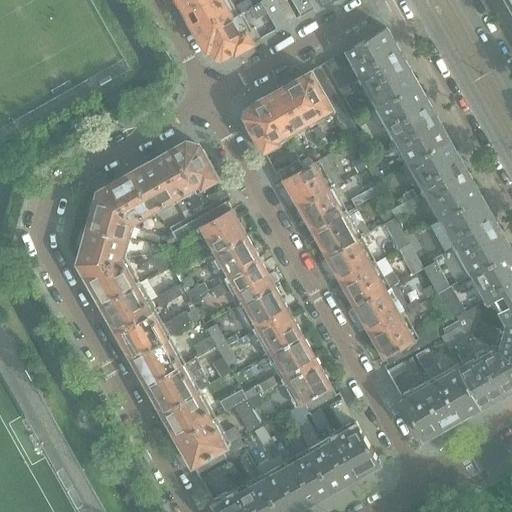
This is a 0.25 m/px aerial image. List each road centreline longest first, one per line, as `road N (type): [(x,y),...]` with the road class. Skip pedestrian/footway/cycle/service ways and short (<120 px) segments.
road 1 (residential): [(206,99),(58,184),(39,234),(190,511)]
road 2 (residential): [(423,489),(206,99)]
road 3 (residential): [(382,0),(206,99)]
road 4 (secondary): [(416,0),(511,170)]
